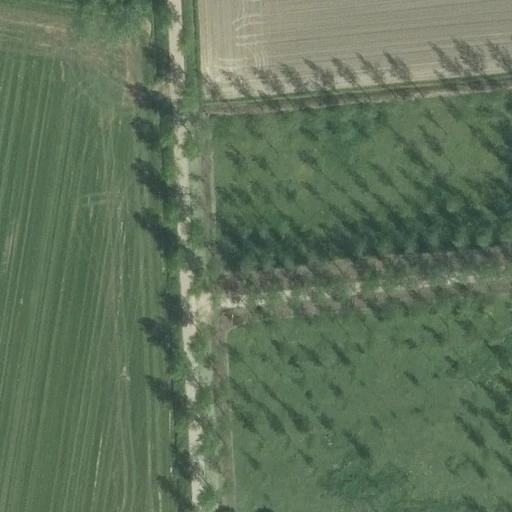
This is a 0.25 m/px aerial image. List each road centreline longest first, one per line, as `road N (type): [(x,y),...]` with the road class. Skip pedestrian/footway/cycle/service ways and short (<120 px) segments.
road 1 (track): [(199,511),(178,0)]
road 2 (unknown): [(193,304),(511,270)]
